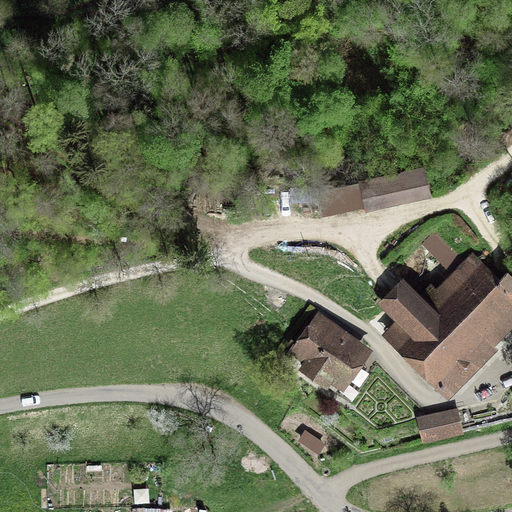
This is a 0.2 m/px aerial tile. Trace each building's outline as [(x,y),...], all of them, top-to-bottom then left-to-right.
[(425,168),(360,183),(366,208),(430,194),(425,168)] [(395,324),(382,338),(449,403),(499,352),(494,348),(507,335),(511,329),(511,275),(508,272),(500,279),(472,252),(463,261),(433,231),(421,243),(451,273),(436,289),(431,285),(419,298),(403,282),(378,307),(395,324)] [(331,388),(346,398),(376,353),(346,333),(316,313),(287,357),(301,366),(295,374),(326,395),(331,388)] [(457,409),(416,419),(423,449),(465,439),(457,409)] [(298,442),(319,455),(326,444),(305,431),(298,442)]
